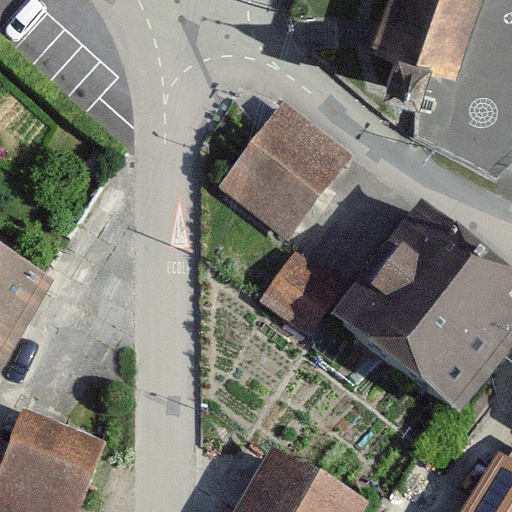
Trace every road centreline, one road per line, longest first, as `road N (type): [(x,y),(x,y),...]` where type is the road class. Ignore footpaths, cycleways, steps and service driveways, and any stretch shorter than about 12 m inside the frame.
road 1 (unclassified): [(159,511),(168,443),(169,146),(155,0)]
road 2 (residential): [(158,0),(424,180),(511,228)]
